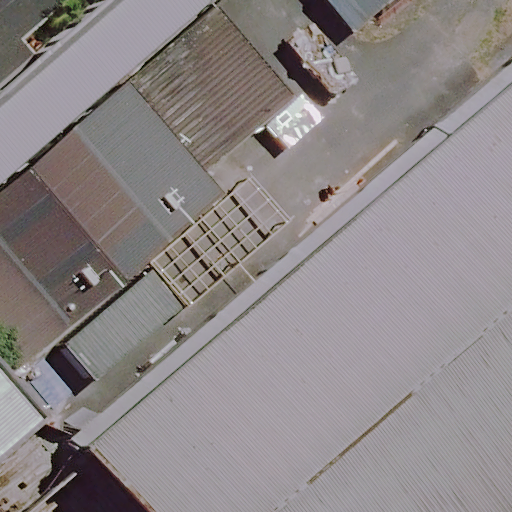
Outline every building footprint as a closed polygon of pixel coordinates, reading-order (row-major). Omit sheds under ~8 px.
[(315,6),(321,0),(206,0),(260,57),(315,6)] [(321,0),(315,6),(350,44),(396,0),(321,0)] [(113,87),(200,178),(276,106),(189,14),(113,87)] [(511,24),(0,466),(0,482),(25,511),(448,511),(511,457),(511,24)] [(200,178),(113,87),(51,147),(146,246),(152,252),(214,193),(200,178)] [(146,246),(51,147),(0,194),(0,254),(65,323),(146,246)] [(511,511),(511,470),(463,511),(511,511)]
